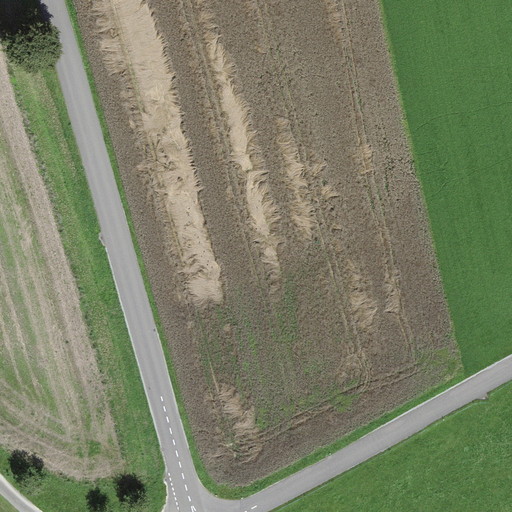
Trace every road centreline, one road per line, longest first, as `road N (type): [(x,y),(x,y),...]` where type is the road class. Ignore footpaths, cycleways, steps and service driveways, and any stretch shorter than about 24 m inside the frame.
road 1 (unclassified): [(193,511),(56,0)]
road 2 (unclassified): [(511,367),(250,511)]
